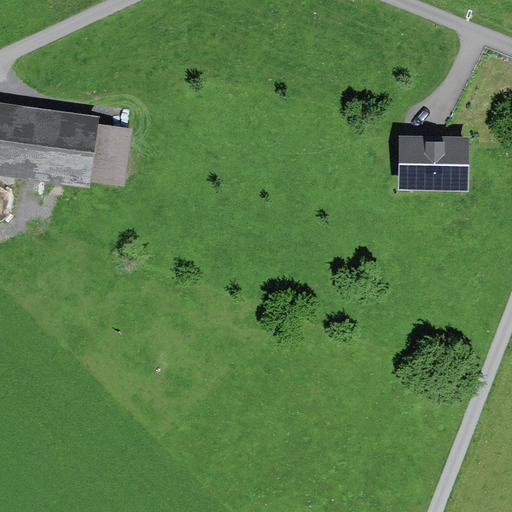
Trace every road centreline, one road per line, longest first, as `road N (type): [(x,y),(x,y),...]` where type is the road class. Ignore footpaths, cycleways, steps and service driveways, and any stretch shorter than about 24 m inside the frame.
road 1 (track): [(438,511),(511,321)]
road 2 (track): [(0,54),(117,0)]
